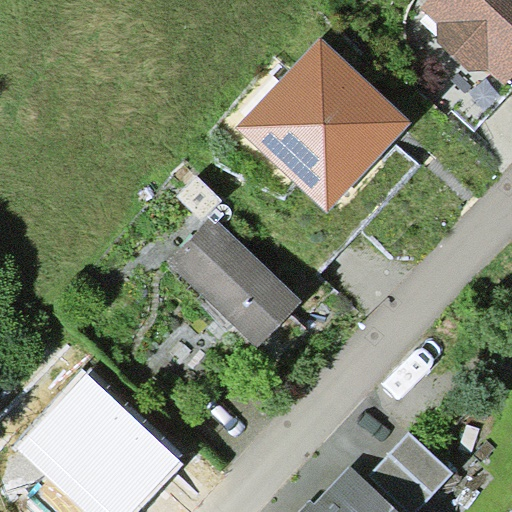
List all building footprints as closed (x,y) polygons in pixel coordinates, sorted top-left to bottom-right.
[(511,77),(511,0),(427,0),(421,6),(439,22),(439,41),(470,70),(488,68),(505,84),(511,77)] [(411,121),(321,37),(238,125),(328,209),(411,121)] [(213,213),(167,261),(257,346),(303,298),(213,213)] [(75,390),(23,441),(58,477),(42,493),(60,511),(131,511),(164,481),(75,390)] [(410,430),(369,474),(411,511),(417,511),(455,471),(410,430)] [(404,511),(351,463),(304,511),(404,511)]
